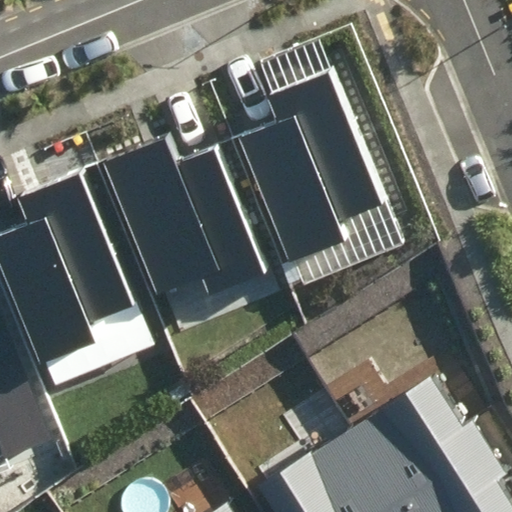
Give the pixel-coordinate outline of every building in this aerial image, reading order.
[(283,100),(243,115),(290,241),(348,219),(338,194),(385,177),(339,52),(274,76),(283,100)] [(272,250),(224,124),(184,139),(175,115),(111,139),(157,264),(204,246),(214,272),(272,250)] [(41,205),(0,220),(48,346),(106,324),(96,299),(143,281),(96,157),(32,181),(41,205)] [(0,452),(64,430),(0,253),(0,452)] [(448,366),(360,422),(416,511),(511,511),(511,443),(486,404),(476,410),(448,366)] [(324,435),(271,468),(298,511),(416,511),(360,422),(329,442),(324,435)] [(250,511),(236,490),(202,511),(250,511)]
